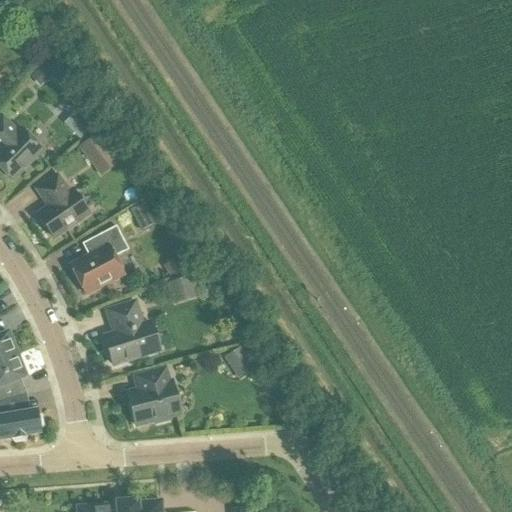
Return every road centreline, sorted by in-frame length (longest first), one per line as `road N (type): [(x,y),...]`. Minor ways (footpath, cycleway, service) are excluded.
road 1 (residential): [(335,511),(298,457),(273,447),(80,459)]
road 2 (residential): [(0,255),(52,353),(80,459)]
